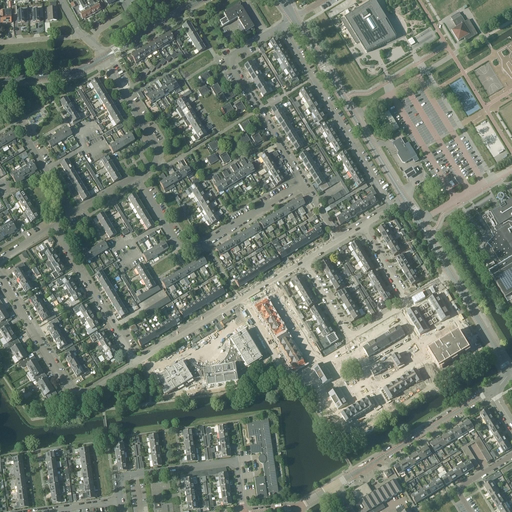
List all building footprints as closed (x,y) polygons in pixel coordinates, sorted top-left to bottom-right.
[(92,0),(91,0),(90,1),(96,12),(101,10),(97,3),(93,5),(93,4),(94,3),(92,0)] [(385,17),(374,0),(345,18),(343,19),(342,20),(342,21),(355,43),(355,44),(356,44),(357,44),(360,43),(366,52),(366,53),(367,53),(372,50),(374,49),(377,47),(395,39),(395,38),(396,38),(396,37),(395,37),(385,21),(387,20),(385,17)] [(96,12),(90,1),(88,2),(90,5),(87,7),(92,15),(96,12)] [(446,7),(449,13),(460,8),(457,2),(446,7)] [(240,8),(238,4),(225,12),(225,13),(223,14),(226,18),(220,22),(223,27),(237,18),(239,22),(241,21),(247,31),(243,33),(245,37),(255,31),(253,27),(251,24),(248,19),(248,20),(242,10),(241,11),(240,8)] [(92,15),(87,7),(87,5),(84,7),(83,5),(81,6),(87,17),(92,15)] [(87,17),(81,6),(79,7),(80,9),(79,9),(81,12),(79,13),(83,20),(87,17)] [(47,8),(48,21),(57,20),(56,8),(47,8)] [(24,11),(17,12),(18,23),(25,23),(24,20),(27,19),(27,20),(28,20),(27,9),(23,10),(24,11)] [(39,10),(32,11),(33,22),(40,22),(40,19),(43,18),(43,19),(42,9),(39,9),(39,10)] [(478,10),(472,13),(475,19),(481,16),(478,10)] [(453,21),(456,27),(451,30),(458,41),(464,38),(466,41),(478,34),(469,20),(465,22),(461,16),(459,13),(451,18),(453,21)] [(189,22),(182,27),(185,32),(192,28),(189,22)] [(192,28),(185,32),(188,37),(195,33),(192,28)] [(174,41),(169,33),(164,36),(170,46),(169,44),(172,42),(174,43),(175,42),(174,40),(174,41)] [(195,33),(188,37),(191,43),(198,38),(195,33)] [(158,39),(163,47),(164,49),(163,47),(167,45),(168,47),(170,46),(164,36),(158,39)] [(195,48),(202,44),(198,38),(191,43),(195,48)] [(237,42),(235,39),(234,38),(227,43),(229,46),(237,42)] [(164,49),(163,47),(158,39),(153,43),(159,52),(158,50),(161,48),(162,50),(164,49)] [(277,39),(270,43),(273,48),(280,44),(277,39)] [(147,46),(152,54),(153,56),(152,54),(156,52),(157,53),(159,52),(153,43),(147,46)] [(198,53),(205,49),(202,44),(195,48),(198,53)] [(283,49),(280,44),(273,48),(276,54),(283,49)] [(142,49),(147,57),(148,59),(147,57),(150,55),(152,57),(153,56),(152,54),(147,46),(142,49)] [(136,53),(141,61),(142,62),(141,60),(145,58),(146,60),(148,59),(147,57),(142,49),(136,53)] [(286,54),(283,49),(276,54),(279,59),(286,54)] [(128,58),(131,63),(134,61),(135,64),(140,61),(141,63),(142,62),(141,61),(136,53),(131,56),(128,58)] [(290,59),(286,54),(279,59),(282,64),(290,59)] [(293,65),(290,59),(282,64),(285,69),(293,65)] [(252,61),(245,66),(248,71),(261,63),(260,61),(254,65),(252,61)] [(261,63),(248,71),(251,76),(258,72),(256,69),(262,65),(261,63)] [(296,70),(293,65),(285,69),(289,74),(296,70)] [(296,70),(289,74),(292,80),(290,81),(293,85),(298,81),(296,77),(299,75),(296,70)] [(207,72),(200,76),(204,83),(211,78),(207,72)] [(260,75),(258,72),(251,76),(254,81),(266,74),(267,74),(265,72),(260,75)] [(257,87),(264,82),(263,79),(267,76),(266,74),(254,81),(257,87)] [(166,79),(169,84),(173,91),(178,88),(174,81),(171,83),(168,77),(166,79)] [(90,83),(93,89),(100,85),(97,79),(90,83)] [(173,91),(169,84),(166,79),(164,80),(166,83),(163,85),(169,94),(173,91)] [(157,84),(164,96),(169,94),(163,85),(161,86),(158,81),(156,82),(157,84)] [(266,85),(264,82),(257,87),(260,92),(271,85),(270,84),(266,85)] [(156,92),(160,99),(164,96),(157,84),(155,85),(158,91),(156,92)] [(215,95),(222,91),(217,84),(210,88),(215,95)] [(93,89),(96,94),(103,90),(100,85),(93,89)] [(198,90),(202,97),(210,92),(205,85),(198,90)] [(260,92),(263,97),(271,93),(269,89),(272,87),(271,85),(260,92)] [(151,105),(155,102),(148,90),(147,88),(145,89),(148,94),(145,95),(151,105)] [(148,90),(155,102),(160,99),(156,92),(153,93),(150,88),(148,90)] [(307,88),(300,92),(303,98),(310,93),(307,88)] [(103,90),(96,94),(100,99),(107,95),(103,90)] [(231,90),(227,92),(223,95),(227,101),(235,96),(231,90)] [(314,99),(310,93),(303,98),(306,103),(314,99)] [(103,105),(110,100),(107,95),(100,99),(103,105)] [(70,103),(67,97),(59,102),(63,107),(70,103)] [(179,108),(187,103),(192,100),(191,98),(186,101),(184,98),(176,103),(179,108)] [(182,112),(190,107),(188,105),(195,100),(194,98),(192,100),(187,103),(179,108),(182,112)] [(317,104),(314,99),(306,103),(309,108),(317,104)] [(113,106),(110,100),(103,105),(106,110),(113,106)] [(239,114),(246,110),(241,102),(234,106),(239,114)] [(66,112),(73,108),(70,103),(63,107),(66,112)] [(225,115),(233,110),(229,103),(221,108),(225,115)] [(317,104),(309,108),(307,110),(310,115),(313,113),(320,109),(317,104)] [(279,105),(271,110),(274,115),(282,111),(287,107),(286,106),(281,109),(279,105)] [(116,111),(113,106),(106,110),(109,115),(116,111)] [(185,116),(192,112),(198,108),(196,107),(191,110),(190,107),(182,112),(185,116)] [(198,108),(192,112),(185,116),(182,118),(185,122),(195,116),(194,114),(201,109),(200,107),(198,108)] [(69,118),(76,113),(73,108),(66,112),(69,118)] [(277,120),(285,116),(283,112),(286,111),(285,109),(282,111),(274,115),(277,120)] [(323,114),(320,109),(313,113),(316,118),(316,119),(323,114)] [(116,111),(109,115),(113,121),(120,116),(116,111)] [(382,116),(392,133),(399,129),(389,112),(382,116)] [(80,119),(76,113),(69,118),(73,123),(80,119)] [(326,120),(323,114),(316,119),(316,118),(313,120),(315,122),(317,121),(319,124),(326,120)] [(197,119),(195,116),(185,122),(188,127),(190,125),(203,118),(202,115),(197,119)] [(120,116),(113,121),(116,126),(123,122),(120,116)] [(281,125),(288,121),(291,119),(290,117),(287,119),(285,116),(277,120),(281,125)] [(193,130),(201,125),(199,123),(204,120),(203,118),(190,125),(193,130)] [(284,130),(291,126),(289,123),(294,120),(293,118),(291,119),(288,121),(281,125),(284,130)] [(244,132),(252,127),(248,121),(240,125),(244,132)] [(331,128),(328,122),(321,126),(320,125),(317,127),(318,129),(321,127),(324,132),(331,128)] [(202,128),(201,125),(193,130),(196,134),(204,130),(211,125),(209,126),(207,124),(202,128)] [(211,125),(204,130),(196,134),(193,136),(196,141),(206,134),(205,132),(212,127),(211,125)] [(287,136),(294,131),(297,129),(296,127),(293,129),(291,126),(284,130),(287,136)] [(62,131),(66,138),(72,135),(68,128),(62,131)] [(334,133),(331,128),(324,132),(327,137),(334,133)] [(290,141),(297,136),(295,133),(298,131),(297,129),(294,131),(287,136),(290,141)] [(14,140),(17,138),(13,131),(7,134),(13,143),(14,146),(16,144),(15,142),(14,140)] [(57,134),(61,141),(66,138),(62,131),(57,134)] [(129,144),(134,141),(130,133),(125,137),(129,144)] [(256,145),(262,141),(258,133),(251,137),(256,145)] [(338,138),(334,133),(327,137),(325,139),(328,144),(330,143),(338,138)] [(2,137),(6,145),(7,146),(13,143),(7,134),(2,137)] [(52,138),(56,145),(61,141),(57,134),(52,138)] [(242,146),(250,141),(246,134),(238,139),(242,146)] [(293,146),(300,141),(303,139),(302,138),(299,139),(297,136),(290,141),(293,146)] [(119,140),(124,147),(129,144),(125,137),(119,140)] [(46,141),(49,145),(50,148),(56,145),(52,138),(46,141)] [(333,148),(341,143),(338,138),(330,143),(333,148)] [(408,151),(405,145),(401,138),(393,143),(398,152),(398,155),(403,163),(405,163),(417,156),(412,148),(408,151)] [(304,147),(302,143),(305,141),(303,139),(300,141),(293,146),(296,151),(304,147)] [(124,147),(119,140),(114,143),(118,150),(124,147)] [(212,152),(220,147),(216,140),(208,145),(212,152)] [(114,143),(109,147),(113,154),(118,150),(114,143)] [(334,155),(337,153),(344,149),(341,143),(333,148),(335,151),(333,152),(334,155)] [(339,156),(340,159),(338,161),(340,163),(342,161),(349,157),(346,151),(339,156)] [(224,164),(231,160),(226,152),(219,156),(224,164)] [(263,162),(270,158),(277,154),(276,152),(269,156),(267,153),(260,158),(263,162)] [(307,152),(300,156),(303,161),(310,157),(313,155),(312,153),(309,155),(307,152)] [(210,166),(218,161),(214,154),(206,159),(210,166)] [(277,154),(270,158),(263,162),(266,167),(273,163),(271,160),(278,156),(277,154)] [(310,157),(303,161),(306,167),(313,162),(311,159),(316,156),(315,154),(313,155),(310,157)] [(108,157),(101,161),(104,167),(111,162),(108,157)] [(352,162),(349,157),(342,161),(345,167),(352,162)] [(242,162),(250,174),(255,172),(250,164),(247,165),(243,158),(241,160),(242,162)] [(63,169),(71,165),(67,160),(60,164),(63,169)] [(34,172),(37,171),(31,161),(26,165),(32,175),(35,173),(34,172)] [(268,171),(275,167),(281,164),(283,163),(281,161),(274,165),(273,163),(266,167),(268,171)] [(114,168),(111,162),(104,167),(107,172),(114,168)] [(241,169),(246,177),(250,174),(242,162),(240,163),(243,168),(241,169)] [(313,162),(306,167),(309,172),(319,165),(318,163),(315,165),(313,162)] [(356,167),(352,162),(345,167),(348,172),(356,167)] [(186,177),(191,174),(187,167),(184,168),(181,163),(179,164),(186,177)] [(178,172),(182,179),(186,177),(179,164),(177,165),(180,171),(178,172)] [(241,180),(246,177),(241,169),(238,171),(234,164),(232,165),(241,180)] [(281,164),(275,167),(268,171),(271,176),(278,172),(277,169),(282,166),(281,164)] [(321,164),(319,165),(309,172),(312,177),(319,172),(317,169),(320,167),(322,166),(321,164)] [(27,178),(32,175),(26,165),(20,168),(26,177),(27,178)] [(74,170),(71,165),(63,169),(67,175),(74,170)] [(242,182),(241,180),(232,165),(230,166),(234,173),(232,175),(238,185),(242,182)] [(359,173),(356,167),(348,172),(351,177),(359,173)] [(412,167),(403,172),(407,179),(417,174),(412,167)] [(24,179),(26,177),(20,168),(15,171),(22,181),(24,180),(24,179)] [(117,173),(114,168),(107,172),(110,177),(117,173)] [(177,182),(182,179),(178,172),(175,174),(172,168),(170,170),(177,182)] [(70,180),(77,176),(74,170),(67,175),(70,180)] [(168,178),(173,185),(177,182),(170,170),(168,171),(171,176),(168,178)] [(19,183),(22,181),(15,171),(10,174),(16,183),(18,182),(19,183)] [(224,172),(232,185),(233,188),(238,185),(232,175),(229,176),(226,171),(224,172)] [(280,174),(278,172),(271,176),(269,177),(272,181),(286,173),(285,171),(280,174)] [(233,188),(232,185),(224,172),(222,174),(225,179),(223,180),(228,188),(229,190),(233,188)] [(319,172),(312,177),(315,182),(326,176),(324,174),(321,176),(319,172)] [(114,183),(121,179),(117,173),(110,177),(114,183)] [(275,186),(284,181),(282,178),(287,175),(286,173),(272,181),(272,182),(275,186)] [(355,182),(362,178),(359,173),(351,177),(355,182)] [(161,175),(168,187),(173,185),(168,178),(166,179),(163,174),(161,175)] [(170,190),(168,187),(161,175),(159,176),(162,181),(159,183),(165,193),(170,190)] [(214,176),(223,191),(228,188),(223,180),(220,182),(216,175),(214,176)] [(80,181),(77,176),(70,180),(73,185),(80,181)] [(218,194),(223,191),(214,176),(212,177),(216,184),(214,186),(218,194)] [(318,187),(319,187),(326,183),(324,179),(327,177),(326,176),(315,182),(318,187)] [(358,188),(365,183),(362,178),(355,182),(358,188)] [(83,186),(80,181),(73,185),(76,191),(83,186)] [(329,188),(326,182),(326,183),(319,187),(322,192),(329,188)] [(197,184),(189,188),(187,190),(190,194),(192,193),(200,188),(205,185),(204,183),(199,186),(197,184)] [(205,185),(200,188),(192,193),(195,197),(203,193),(201,190),(206,187),(205,185)] [(87,192),(83,186),(76,191),(80,196),(87,192)] [(12,195),(13,198),(17,203),(26,197),(24,195),(25,194),(24,191),(21,193),(20,190),(12,195)] [(90,197),(87,192),(80,196),(83,201),(90,197)] [(198,202),(205,197),(211,194),(209,192),(204,195),(203,193),(195,197),(198,202)] [(373,196),(371,193),(366,196),(368,199),(372,206),(378,203),(373,196)] [(128,198),(131,204),(138,199),(135,194),(128,198)] [(200,206),(208,202),(207,199),(212,196),(211,194),(205,197),(198,202),(200,206)] [(20,208),(30,202),(28,199),(27,200),(26,197),(17,203),(20,208)] [(302,207),(305,205),(301,198),(295,201),(300,208),(302,213),(304,212),(302,207)] [(511,198),(490,212),(482,217),(495,239),(494,240),(489,245),(491,247),(501,265),(489,272),(508,302),(506,298),(510,295),(511,297),(511,198)] [(134,209),(141,205),(138,199),(131,204),(134,209)] [(367,209),(372,206),(368,199),(362,202),(367,209)] [(362,213),(367,209),(362,202),(361,200),(356,203),(362,213)] [(203,211),(211,206),(216,203),(215,201),(210,204),(208,202),(200,206),(198,208),(201,213),(203,211)] [(302,213),(300,208),(295,201),(290,204),(294,211),(298,209),(301,214),(302,213)] [(23,213),(32,208),(31,205),(32,205),(30,202),(20,208),(23,213)] [(217,205),(216,203),(211,206),(203,211),(206,216),(214,211),(212,208),(217,205)] [(352,208),(356,216),(362,213),(356,203),(351,206),(352,208)] [(291,213),(294,211),(290,204),(285,207),(289,214),(292,219),(294,218),(291,213)] [(137,214),(144,210),(141,205),(134,209),(137,214)] [(280,211),(284,217),(287,215),(290,220),(292,219),(289,214),(285,207),(280,211)] [(26,218),(36,212),(35,209),(34,210),(32,208),(23,213),(26,218)] [(347,212),(351,219),(356,216),(352,208),(347,212)] [(141,220),(148,215),(144,210),(137,214),(141,220)] [(215,213),(214,211),(206,216),(203,217),(206,222),(216,215),(221,212),(220,210),(215,213)] [(281,219),(284,217),(280,211),(275,214),(282,225),(284,224),(281,219)] [(38,215),(36,212),(26,218),(29,224),(39,218),(37,216),(38,215)] [(221,212),(216,215),(206,222),(209,226),(219,220),(217,217),(223,214),(221,212)] [(336,218),(341,225),(346,222),(341,215),(340,212),(337,214),(338,217),(336,218)] [(341,215),(346,222),(351,219),(347,212),(341,215)] [(107,218),(103,213),(96,217),(100,223),(107,218)] [(270,217),(274,224),(277,222),(280,226),(282,225),(275,214),(270,217)] [(144,225),(151,221),(148,215),(141,220),(144,225)] [(265,220),(269,227),(272,232),(274,230),(271,226),(274,224),(270,217),(265,220)] [(110,224),(107,218),(100,223),(103,228),(110,224)] [(272,232),(269,227),(265,220),(259,223),(263,230),(267,228),(270,233),(272,232)] [(5,224),(11,235),(14,233),(13,232),(16,230),(10,221),(5,224)] [(154,226),(151,221),(144,225),(147,230),(154,226)] [(9,236),(11,235),(5,224),(0,227),(5,237),(8,235),(9,236)] [(106,233),(113,229),(110,224),(103,228),(106,233)] [(381,235),(389,230),(391,229),(388,224),(385,225),(378,229),(381,235)] [(252,228),(256,235),(259,239),(260,238),(258,233),(261,231),(257,225),(252,228)] [(323,234),(321,231),(318,227),(316,229),(315,227),(312,228),(313,230),(317,238),(323,234)] [(246,231),(251,238),(254,236),(257,241),(259,239),(256,235),(252,228),(246,231)] [(116,234),(113,229),(106,233),(109,239),(116,234)] [(308,233),(312,241),(317,238),(313,230),(308,233)] [(384,240),(392,236),(389,230),(381,235),(384,240)] [(250,244),(247,240),(251,238),(246,231),(241,234),(248,246),(250,244)] [(307,244),(312,241),(308,233),(303,237),(307,244)] [(236,237),(240,244),(244,242),(246,247),(248,246),(241,234),(236,237)] [(388,245),(395,241),(392,236),(384,240),(388,245)] [(231,240),(235,247),(238,252),(240,251),(237,246),(240,244),(236,237),(231,240)] [(307,244),(303,237),(298,240),(302,247),(307,244)] [(226,243),(230,250),(233,248),(236,253),(238,252),(235,247),(231,240),(226,243)] [(293,243),(297,250),(302,247),(298,240),(293,243)] [(361,247),(358,241),(350,246),(354,251),(361,247)] [(391,251),(398,246),(395,241),(388,245),(391,251)] [(98,245),(103,253),(108,249),(104,242),(98,245)] [(163,252),(168,249),(164,242),(158,245),(163,252)] [(230,257),(227,252),(230,250),(226,243),(221,246),(225,253),(228,258),(230,257)] [(297,250),(293,243),(287,246),(292,253),(297,250)] [(93,249),(97,256),(103,253),(98,245),(93,249)] [(153,248),(157,255),(163,252),(158,245),(153,248)] [(228,258),(225,253),(221,246),(215,250),(220,257),(223,254),(226,259),(228,258)] [(282,249),(287,256),(292,253),(287,246),(282,249)] [(400,249),(398,246),(391,251),(394,256),(401,252),(404,250),(402,248),(400,249)] [(364,252),(361,247),(354,251),(357,257),(364,252)] [(47,248),(39,253),(42,258),(46,256),(48,259),(55,254),(52,249),(49,251),(47,248)] [(148,252),(152,259),(157,255),(153,248),(148,252)] [(88,252),(92,259),(97,256),(93,249),(88,252)] [(281,259),(287,256),(282,249),(279,251),(278,249),(276,250),(277,252),(281,259)] [(88,252),(82,255),(87,262),(92,259),(88,252)] [(148,252),(142,255),(147,262),(152,259),(148,252)] [(367,258),(364,252),(357,257),(360,262),(367,258)] [(405,253),(396,259),(399,264),(406,260),(409,258),(405,253)] [(55,254),(48,259),(50,262),(46,264),(47,266),(58,259),(55,254)] [(270,259),(275,266),(280,263),(276,255),(270,259)] [(204,266),(207,264),(203,257),(197,261),(202,267),(204,272),(206,271),(204,266)] [(371,263),(367,258),(360,262),(363,267),(371,263)] [(61,265),(58,259),(47,266),(48,269),(52,266),(54,269),(61,265)] [(269,269),(275,266),(270,259),(265,262),(269,269)] [(327,260),(320,264),(323,270),(331,265),(327,260)] [(406,260),(399,264),(402,270),(409,265),(406,260)] [(204,272),(202,267),(197,261),(192,264),(196,270),(200,269),(203,273),(204,272)] [(260,265),(264,272),(269,269),(265,262),(260,265)] [(16,271),(13,273),(16,278),(26,272),(24,269),(26,268),(23,263),(15,268),(16,271)] [(374,268),(371,263),(363,267),(367,273),(374,268)] [(193,272),(196,270),(192,264),(187,267),(191,274),(194,278),(196,277),(193,272)] [(55,280),(63,274),(61,272),(65,270),(61,265),(54,269),(56,272),(52,275),(55,280)] [(142,265),(135,269),(138,274),(145,270),(142,265)] [(264,272),(260,265),(255,268),(259,275),(264,272)] [(334,270),(331,265),(323,270),(327,275),(334,270)] [(409,265),(402,270),(405,275),(413,270),(409,265)] [(194,278),(191,274),(187,267),(182,270),(186,277),(189,275),(192,280),(194,278)] [(254,278),(259,275),(255,268),(250,271),(254,278)] [(142,280),(149,275),(145,270),(138,274),(142,280)] [(183,279),(186,277),(182,270),(177,273),(184,285),(186,283),(183,279)] [(336,273),(334,270),(327,275),(330,280),(337,276),(339,275),(338,272),(336,273)] [(413,270),(405,275),(409,280),(416,276),(418,275),(417,273),(415,274),(413,270)] [(98,281),(105,277),(102,271),(95,275),(98,281)] [(249,281),(254,278),(250,271),(245,274),(249,281)] [(379,276),(375,271),(368,275),(371,281),(379,276)] [(19,283),(31,276),(29,274),(28,275),(26,272),(16,278),(19,283)] [(172,276),(176,283),(179,281),(182,286),(184,285),(177,273),(172,276)] [(239,277),(244,285),(249,281),(245,274),(239,277)] [(145,285),(152,281),(149,275),(142,280),(145,285)] [(22,288),(30,284),(32,282),(30,279),(32,278),(31,276),(19,283),(22,288)] [(72,282),(69,277),(66,279),(64,276),(56,281),(59,286),(63,284),(65,287),(72,282)] [(167,279),(171,286),(174,291),(176,290),(173,285),(176,283),(172,276),(167,279)] [(300,276),(293,281),(291,282),(294,287),(296,286),(303,282),(300,276)] [(341,278),(341,277),(340,277),(340,276),(339,276),(338,276),(337,276),(330,280),(333,285),(340,281),(340,280),(341,280),(341,279),(341,278)] [(382,282),(379,276),(371,281),(375,286),(382,282)] [(416,276),(409,280),(412,286),(419,281),(416,276)] [(108,282),(105,277),(98,281),(101,286),(108,282)] [(244,285),(239,277),(234,280),(239,288),(244,285)] [(167,279),(162,282),(166,289),(169,287),(172,292),(174,291),(171,286),(167,279)] [(152,288),(154,287),(155,286),(152,281),(145,285),(148,291),(149,290),(152,288)] [(344,287),(340,281),(333,285),(336,291),(344,287)] [(32,282),(30,284),(22,288),(25,294),(29,292),(31,294),(39,289),(36,284),(34,285),(32,282)] [(64,294),(75,287),(72,282),(65,287),(66,290),(62,292),(64,294)] [(110,285),(108,282),(101,286),(104,291),(113,286),(112,284),(110,285)] [(306,287),(303,282),(296,286),(299,291),(306,287)] [(385,287),(382,282),(375,286),(373,287),(376,293),(378,291),(385,287)] [(108,297),(115,292),(113,290),(115,288),(113,286),(104,291),(108,297)] [(215,289),(220,297),(225,294),(220,286),(215,289)] [(71,297),(79,292),(75,287),(64,294),(65,297),(67,295),(69,299),(71,297)] [(310,292),(306,287),(299,291),(302,297),(310,292)] [(388,292),(385,287),(378,291),(381,297),(388,292)] [(210,293),(214,300),(220,297),(215,289),(210,293)] [(341,299),(348,295),(351,293),(349,290),(347,292),(345,289),(338,294),(341,299)] [(33,306),(40,301),(39,299),(43,296),(40,291),(32,296),(33,299),(30,301),(33,306)] [(72,307),(80,302),(78,300),(82,298),(79,292),(71,297),(69,299),(71,301),(69,303),(72,307)] [(118,298),(115,292),(108,297),(111,302),(118,298)] [(313,298),(310,292),(302,297),(306,302),(313,298)] [(384,307),(384,306),(390,302),(389,300),(392,298),(388,292),(381,297),(384,301),(377,306),(379,310),(384,307)] [(209,303),(214,300),(210,293),(205,296),(209,303)] [(344,304),(352,300),(348,295),(341,299),(344,304)] [(436,295),(429,300),(431,303),(439,299),(437,295),(436,295)] [(204,306),(209,303),(205,296),(200,299),(204,306)] [(114,307),(121,303),(118,298),(111,302),(114,307)] [(316,303),(313,298),(306,302),(309,308),(316,303)] [(199,309),(204,306),(200,299),(195,302),(199,309)] [(439,299),(431,303),(433,307),(441,302),(439,299)] [(348,310),(355,305),(352,300),(344,304),(348,310)] [(42,304),(40,301),(33,306),(36,311),(48,304),(46,302),(42,304)] [(263,301),(254,306),(254,307),(258,313),(267,308),(263,301)] [(194,312),(199,309),(195,302),(189,305),(194,312)] [(441,302),(433,307),(435,311),(443,306),(441,302)] [(124,308),(121,303),(114,307),(117,313),(124,308)] [(39,316),(49,310),(47,308),(49,306),(48,304),(36,311),(39,316)] [(82,315),(89,310),(86,305),(83,307),(81,304),(73,309),(76,314),(80,312),(82,315)] [(194,312),(189,305),(184,308),(189,315),(194,312)] [(351,315),(358,311),(355,305),(348,310),(351,315)] [(314,316),(321,311),(318,306),(310,310),(314,316)] [(443,306),(435,311),(438,314),(445,310),(443,306)] [(128,314),(124,308),(117,313),(121,318),(128,314)] [(183,319),(189,315),(184,308),(179,311),(183,319)] [(267,308),(258,313),(262,319),(271,314),(267,308)] [(414,308),(406,313),(407,313),(409,317),(416,312),(414,309),(414,308)] [(46,320),(47,322),(56,317),(53,312),(51,313),(49,310),(39,316),(42,322),(46,320)] [(81,322),(92,315),(89,310),(82,315),(84,318),(80,320),(81,322)] [(445,310),(438,314),(440,318),(447,313),(445,310)] [(0,327),(7,323),(12,320),(9,316),(8,316),(5,311),(0,314),(0,327)] [(177,325),(182,322),(178,316),(179,315),(177,311),(174,314),(175,316),(172,318),(177,325)] [(324,316),(321,311),(314,316),(317,321),(324,316)] [(361,316),(358,311),(351,315),(354,320),(361,316)] [(416,312),(409,317),(411,321),(419,316),(416,312)] [(447,313),(440,318),(442,321),(442,322),(450,317),(447,313)] [(271,314),(262,319),(266,325),(274,320),(271,314)] [(88,325),(96,320),(92,315),(81,322),(82,324),(86,322),(88,325)] [(320,326),(327,322),(324,316),(317,321),(320,326)] [(419,316),(411,321),(413,324),(421,319),(419,316)] [(167,321),(171,328),(177,325),(172,318),(167,321)] [(60,324),(57,319),(49,324),(50,326),(47,329),(50,334),(57,329),(56,326),(60,324)] [(276,319),(267,324),(271,330),(279,325),(276,319)] [(421,319),(413,324),(415,328),(423,323),(421,319)] [(89,335),(97,330),(95,328),(99,326),(96,320),(88,325),(90,328),(86,330),(89,335)] [(166,331),(171,328),(167,321),(162,324),(166,331)] [(331,327),(327,322),(320,326),(318,328),(321,333),(331,327)] [(7,323),(0,327),(0,332),(3,338),(12,332),(9,327),(10,327),(7,323)] [(423,323),(415,328),(418,331),(425,327),(423,323)] [(157,327),(161,334),(166,331),(162,324),(157,327)] [(279,325),(271,330),(274,337),(275,337),(283,332),(283,331),(279,325)] [(399,326),(394,330),(399,338),(405,335),(399,326)] [(152,330),(156,337),(161,334),(157,327),(152,330)] [(334,333),(331,327),(321,333),(324,338),(324,339),(334,333)] [(425,327),(418,331),(420,335),(428,330),(427,330),(425,327)] [(59,332),(57,329),(50,334),(53,339),(65,332),(63,330),(59,332)] [(156,337),(152,330),(147,333),(151,341),(156,337)] [(394,330),(389,333),(394,341),(399,338),(394,330)] [(229,340),(229,342),(229,343),(229,344),(229,345),(229,346),(229,347),(229,348),(233,348),(240,347),(242,349),(243,348),(246,354),(246,356),(247,355),(250,359),(249,360),(251,364),(261,358),(244,331),(238,335),(237,336),(236,336),(235,337),(234,337),(233,338),(231,339),(230,340),(229,340)] [(7,344),(9,347),(18,341),(16,337),(15,337),(12,332),(3,338),(7,344)] [(56,344),(64,340),(62,337),(66,334),(65,332),(53,339),(56,344)] [(99,332),(98,332),(90,337),(93,342),(97,340),(99,342),(106,338),(103,333),(100,334),(99,332)] [(459,332),(428,351),(432,356),(436,363),(439,369),(470,350),(465,342),(459,332)] [(151,341),(147,333),(141,336),(146,344),(151,341)] [(324,338),(316,343),(321,351),(339,341),(335,335),(336,334),(335,334),(334,333),(324,339),(324,338)] [(389,333),(384,336),(389,344),(394,341),(389,333)] [(285,334),(276,339),(276,340),(280,346),(289,341),(285,334)] [(141,336),(136,340),(141,347),(146,344),(141,336)] [(384,336),(379,339),(384,347),(389,344),(384,336)] [(63,347),(64,350),(73,345),(70,340),(68,341),(66,338),(64,340),(56,344),(59,349),(63,347)] [(98,350),(109,343),(106,338),(99,342),(101,345),(97,348),(98,350)] [(379,339),(373,342),(379,351),(384,347),(379,339)] [(18,341),(9,347),(11,349),(10,349),(14,356),(23,351),(20,346),(21,345),(18,341)] [(289,341),(280,346),(284,352),(291,348),(292,347),(289,341)] [(373,342),(368,345),(373,354),(379,351),(373,342)] [(101,355),(113,348),(109,343),(98,350),(99,352),(101,351),(103,354),(101,355)] [(363,348),(368,357),(373,354),(368,345),(363,348)] [(77,352),(74,347),(66,352),(67,354),(64,357),(67,362),(74,357),(73,354),(77,352)] [(177,365),(177,366),(183,376),(188,373),(192,380),(203,378),(203,377),(204,377),(204,378),(207,378),(207,377),(208,377),(207,374),(208,374),(208,372),(209,371),(211,371),(212,371),(213,370),(215,370),(216,370),(217,369),(218,368),(219,368),(219,374),(224,374),(224,375),(230,374),(230,373),(235,372),(245,366),(246,367),(251,364),(249,360),(250,359),(247,355),(246,356),(246,354),(243,348),(242,349),(240,347),(233,348),(229,348),(229,349),(229,351),(229,352),(228,353),(228,354),(227,355),(227,356),(226,357),(226,358),(225,359),(225,360),(224,360),(223,361),(222,362),(221,363),(221,364),(219,365),(218,366),(217,366),(216,367),(215,367),(214,368),(213,368),(212,368),(211,368),(210,369),(207,369),(206,369),(205,369),(204,369),(203,369),(202,369),(201,369),(200,368),(198,368),(197,368),(196,367),(195,367),(194,366),(193,366),(192,365),(191,365),(190,364),(190,363),(189,362),(188,362),(187,361),(186,360),(177,365)] [(106,363),(115,358),(113,355),(116,353),(113,348),(101,355),(106,363)] [(284,352),(282,353),(286,359),(295,354),(291,348),(284,352)] [(18,362),(20,365),(30,359),(27,355),(26,356),(23,351),(14,356),(18,363),(18,362)] [(295,354),(286,359),(290,365),(298,360),(295,354)] [(397,354),(391,358),(397,368),(404,364),(397,354)] [(26,366),(30,372),(38,366),(36,361),(34,356),(30,359),(20,365),(22,368),(26,366)] [(70,367),(82,360),(80,358),(76,360),(74,357),(67,362),(70,367)] [(83,362),(82,360),(70,367),(73,372),(81,368),(79,365),(83,362)] [(298,360),(290,365),(294,371),(302,366),(298,360)] [(322,364),(314,369),(317,375),(326,369),(323,364),(322,364)] [(380,364),(370,371),(374,377),(384,371),(380,364)] [(34,378),(36,381),(45,375),(43,371),(41,371),(38,366),(30,372),(34,378)] [(160,376),(157,378),(167,395),(192,380),(188,373),(183,376),(177,366),(160,376)] [(82,371),(81,368),(73,372),(76,377),(80,375),(82,378),(90,373),(87,368),(82,371)] [(204,377),(203,377),(203,378),(205,388),(237,383),(235,372),(230,373),(230,374),(224,375),(224,374),(219,374),(219,368),(218,368),(217,369),(216,370),(215,370),(213,370),(212,371),(211,371),(209,371),(208,372),(208,374),(207,374),(208,377),(207,377),(207,378),(204,378),(204,377)] [(326,369),(317,375),(320,380),(329,375),(326,369)] [(416,371),(411,374),(416,382),(421,379),(422,379),(416,370),(416,371)] [(411,374),(405,377),(410,386),(416,382),(411,374)] [(45,375),(36,381),(37,383),(37,384),(41,390),(50,385),(47,380),(48,379),(45,375)] [(329,375),(320,380),(323,385),(324,385),(332,380),(329,375)] [(405,377),(400,380),(405,388),(405,389),(410,386),(405,377)] [(399,379),(394,383),(399,391),(405,388),(400,380),(399,379)] [(394,383),(389,386),(394,395),(399,391),(394,383)] [(57,395),(54,389),(53,390),(50,385),(41,390),(45,397),(45,396),(48,401),(57,395)] [(389,386),(383,389),(384,391),(385,393),(386,394),(387,396),(388,397),(388,398),(394,395),(389,386)] [(337,389),(328,394),(328,395),(331,400),(340,395),(337,389)] [(340,395),(331,400),(334,405),(343,400),(340,395)] [(370,399),(365,402),(370,411),(375,408),(375,407),(373,406),(373,404),(372,402),(371,401),(370,399)] [(343,400),(334,405),(338,410),(346,405),(343,400)] [(365,402),(360,405),(365,413),(370,411),(365,402)] [(360,405),(355,408),(361,416),(365,413),(360,405)] [(355,407),(350,410),(356,418),(360,415),(355,407)] [(350,410),(346,412),(351,421),(356,418),(350,410)] [(488,410),(480,414),(483,420),(491,415),(488,410)] [(341,415),(346,424),(351,421),(346,412),(341,415)] [(494,421),(491,415),(483,420),(486,425),(494,421)] [(273,493),(278,492),(273,458),(268,424),(264,425),(263,420),(247,422),(249,437),(255,437),(256,443),(256,446),(250,447),(251,454),(261,453),(261,455),(260,456),(260,458),(259,458),(259,460),(260,462),(261,462),(261,464),(262,464),(264,477),(254,479),(257,500),(267,498),(274,498),(273,493)] [(468,432),(473,429),(469,421),(463,424),(468,432)] [(498,426),(494,421),(486,425),(490,431),(498,426)] [(462,436),(468,432),(463,424),(458,428),(462,436)] [(501,431),(498,426),(490,431),(493,436),(501,431)] [(457,439),(462,436),(458,428),(452,431),(457,439)] [(447,434),(452,442),(457,439),(452,431),(447,434)] [(496,442),(504,437),(501,431),(493,436),(496,442)] [(441,438),(446,446),(452,442),(447,434),(441,438)] [(500,447),(508,442),(504,437),(496,442),(500,447)] [(436,441),(441,449),(446,446),(441,438),(436,441)] [(441,449),(436,441),(430,444),(435,452),(441,449)] [(511,448),(508,442),(500,447),(503,453),(511,448)] [(426,458),(431,455),(426,447),(421,450),(426,458)] [(420,461),(426,458),(421,450),(415,454),(420,461)] [(54,453),(45,454),(46,460),(55,459),(55,456),(60,455),(59,452),(54,453)] [(415,465),(420,461),(415,454),(410,457),(415,465)] [(90,461),(89,455),(80,456),(80,459),(75,460),(76,463),(90,461)] [(405,460),(409,468),(415,465),(410,457),(405,460)] [(399,464),(404,471),(409,468),(405,460),(399,464)] [(468,472),(473,469),(473,468),(471,465),(470,463),(469,461),(463,464),(468,472)] [(23,470),(22,464),(13,465),(14,468),(9,469),(9,472),(23,470)] [(404,471),(399,464),(394,467),(400,477),(405,473),(404,471)] [(458,468),(463,475),(468,472),(463,464),(458,468)] [(511,469),(511,464),(501,471),(503,475),(511,469)] [(61,465),(47,467),(48,473),(57,472),(57,469),(61,467),(61,465)] [(91,473),(90,467),(81,468),(82,471),(77,473),(77,475),(91,473)] [(452,471),(457,479),(463,475),(458,468),(452,471)] [(387,478),(392,475),(388,469),(383,473),(387,478)] [(447,474),(452,482),(457,479),(452,471),(447,474)] [(502,476),(499,472),(484,481),(486,485),(492,482),(502,476)] [(447,474),(441,478),(446,485),(452,482),(447,474)] [(25,482),(24,476),(15,477),(15,480),(11,482),(11,484),(25,482)] [(62,477),(49,479),(50,485),(59,484),(58,481),(63,480),(62,477)] [(433,483),(438,491),(443,487),(439,479),(433,483)] [(93,486),(92,480),(83,481),(83,484),(79,485),(79,488),(93,486)] [(402,491),(395,480),(370,495),(365,487),(355,493),(354,490),(349,494),(359,511),(378,511),(385,508),(382,504),(402,491)] [(484,486),(487,492),(495,487),(492,482),(486,485),(484,486)] [(428,486),(432,494),(438,491),(433,483),(428,486)] [(422,489),(427,497),(432,494),(428,486),(422,489)] [(487,492),(491,497),(498,493),(495,487),(487,492)] [(27,495),(26,489),(17,490),(17,493),(12,494),(13,497),(27,495)] [(417,493),(422,501),(427,497),(422,489),(417,493)] [(64,490),(50,492),(51,498),(60,497),(60,494),(65,493),(64,490)] [(95,499),(94,492),(85,493),(85,496),(81,498),(81,501),(86,500),(95,499)] [(411,496),(413,499),(416,504),(422,501),(417,493),(411,496)] [(491,497),(494,503),(502,498),(498,493),(491,497)] [(494,503),(497,508),(505,503),(502,498),(494,503)] [(14,510),(19,509),(28,508),(27,501),(18,502),(16,503),(16,506),(14,507),(14,510)] [(497,508),(499,511),(503,511),(508,509),(505,503),(497,508)]
